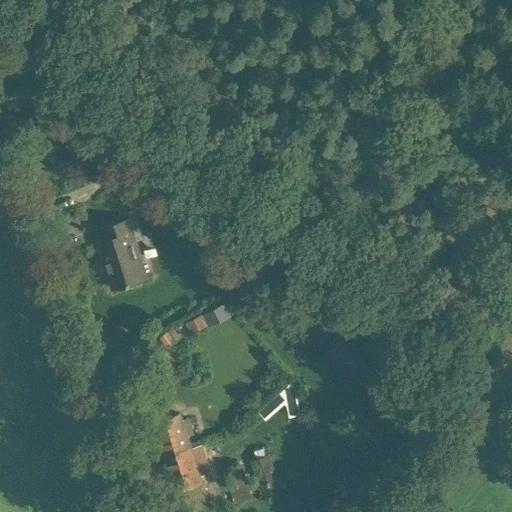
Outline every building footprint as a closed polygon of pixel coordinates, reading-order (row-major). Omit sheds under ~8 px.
[(144,169),(119,174),(123,199),(148,195),(144,169)] [(129,217),(120,219),(100,225),(104,237),(96,239),(103,261),(107,260),(114,284),(110,285),(111,287),(147,277),(129,217)] [(223,303),(203,313),(209,324),(210,326),(230,316),(223,303)] [(341,353),(368,375),(383,357),(319,306),(304,324),(332,346),(327,352),(336,359),(341,353)] [(203,313),(187,320),(193,332),(209,324),(203,313)] [(159,336),(166,346),(179,337),(175,331),(170,334),(168,330),(159,336)] [(157,434),(164,454),(190,446),(186,434),(193,432),(188,417),(181,419),(179,412),(158,418),(162,432),(157,434)] [(197,448),(195,445),(190,446),(164,454),(170,474),(175,473),(179,487),(200,481),(198,474),(205,472),(198,448),(197,448)] [(269,454),(250,461),(256,480),(261,494),(281,488),(269,454)] [(242,463),(223,469),(235,503),(253,497),(242,463)]
